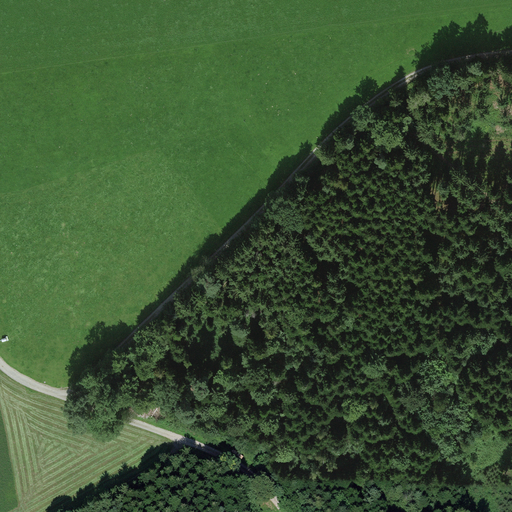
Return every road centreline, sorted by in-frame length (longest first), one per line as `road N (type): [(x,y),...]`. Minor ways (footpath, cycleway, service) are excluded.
road 1 (track): [(62,396),(100,369),(401,80),(511,50)]
road 2 (track): [(62,396),(93,392),(157,352),(290,218),(417,131),(511,209)]
road 3 (track): [(62,396),(189,441)]
road 4 (track): [(189,441),(245,467),(292,511)]
